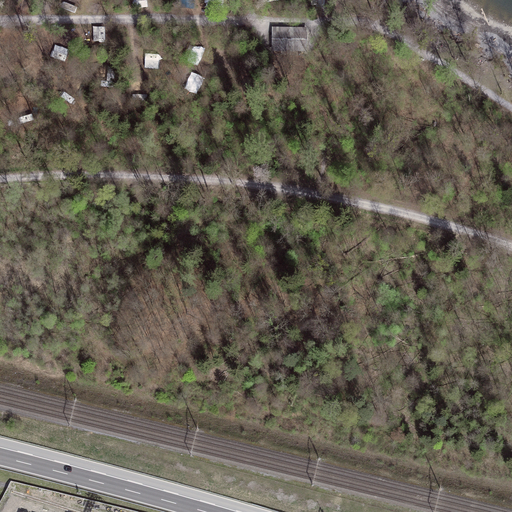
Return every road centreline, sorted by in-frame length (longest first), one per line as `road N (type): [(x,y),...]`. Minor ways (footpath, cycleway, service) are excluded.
road 1 (track): [(511,108),(367,21),(0,18)]
road 2 (track): [(511,247),(317,194),(137,174),(0,177)]
road 3 (motorway): [(206,511),(0,455)]
